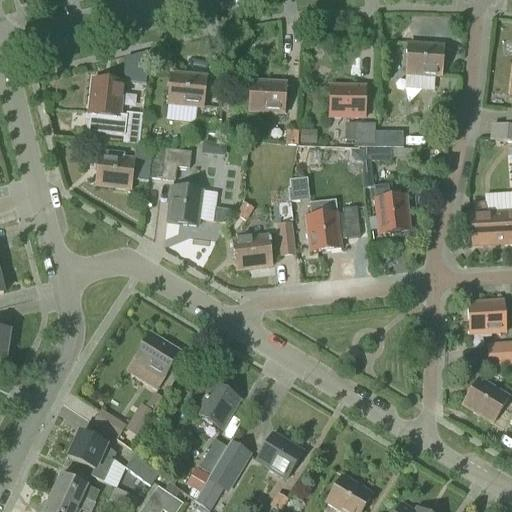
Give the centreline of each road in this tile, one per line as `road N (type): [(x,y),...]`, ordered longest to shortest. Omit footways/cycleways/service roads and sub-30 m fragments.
road 1 (residential): [(434,282),(434,251),(470,102),(479,0)]
road 2 (residential): [(65,287),(5,46)]
road 3 (residential): [(431,440),(220,311)]
road 4 (residential): [(0,500),(70,352),(65,287)]
road 5 (tertiary): [(5,46),(221,0)]
road 6 (residential): [(220,311),(434,282)]
road 7 (residential): [(220,311),(146,269),(119,264),(65,287)]
road 8 (residential): [(431,440),(434,282)]
